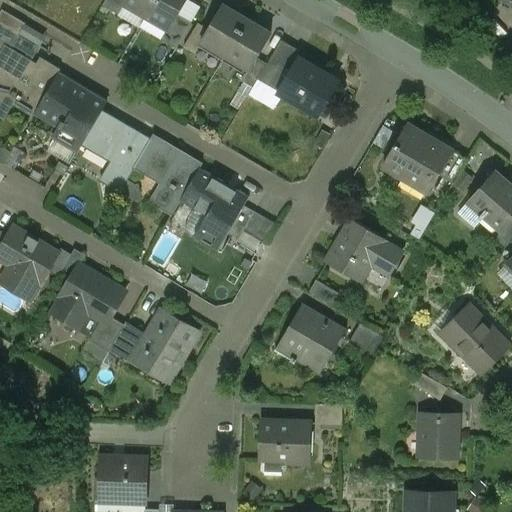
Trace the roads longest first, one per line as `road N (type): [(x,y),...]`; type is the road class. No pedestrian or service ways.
road 1 (residential): [(310,207),(60,56)]
road 2 (residential): [(238,330),(0,194)]
road 3 (residential): [(401,54),(310,207)]
road 4 (residential): [(310,207),(238,330)]
road 5 (residential): [(511,127),(401,54)]
